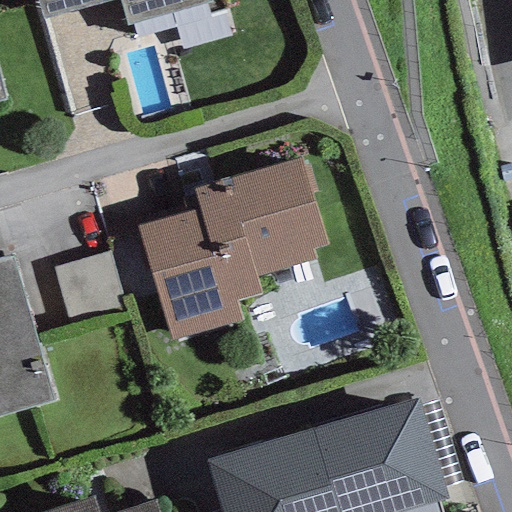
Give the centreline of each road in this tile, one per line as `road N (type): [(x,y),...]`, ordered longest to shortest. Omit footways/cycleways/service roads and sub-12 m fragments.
road 1 (residential): [(506,511),(325,0)]
road 2 (unknown): [(180,442),(455,368)]
